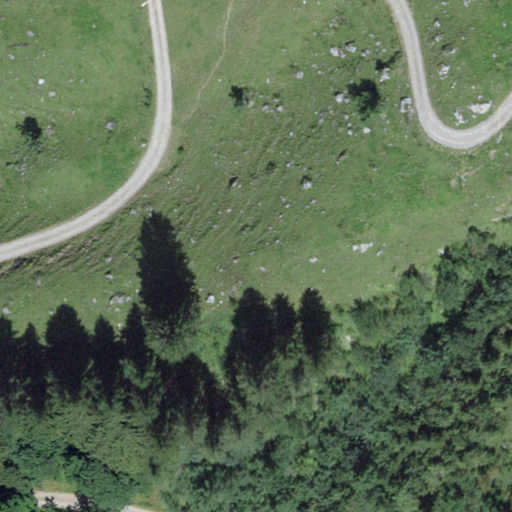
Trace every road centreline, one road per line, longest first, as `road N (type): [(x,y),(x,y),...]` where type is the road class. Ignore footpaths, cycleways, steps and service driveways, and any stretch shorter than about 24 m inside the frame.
road 1 (track): [(0,261),(97,219),(138,182),(166,138),(156,0)]
road 2 (track): [(390,0),(429,124),(470,141),(511,107)]
